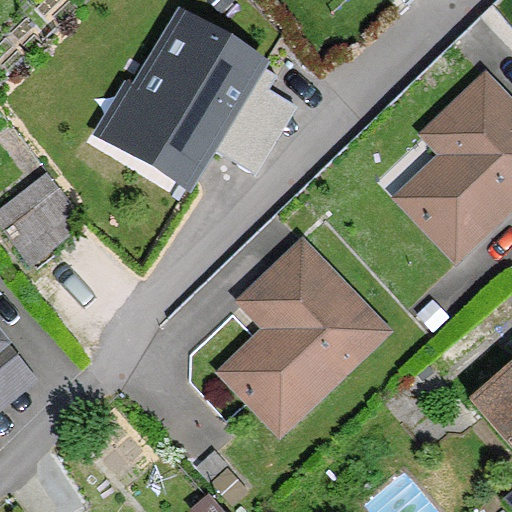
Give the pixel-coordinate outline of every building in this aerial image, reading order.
[(125,86),(94,141),(189,195),(215,151),(257,176),(294,113),(266,97),(277,78),(270,75),(275,66),(180,12),(134,91),(125,86)] [(419,134),(438,156),(391,201),(454,266),(511,210),(511,102),(485,73),(419,134)] [(0,211),(0,228),(33,268),(87,224),(45,174),(0,211)] [(392,333),(302,242),(237,305),(263,331),(218,375),(281,440),(392,333)] [(0,407),(34,380),(0,338),(0,407)] [(511,367),(472,402),(511,448),(511,495),(506,500),(511,506),(511,367)]
